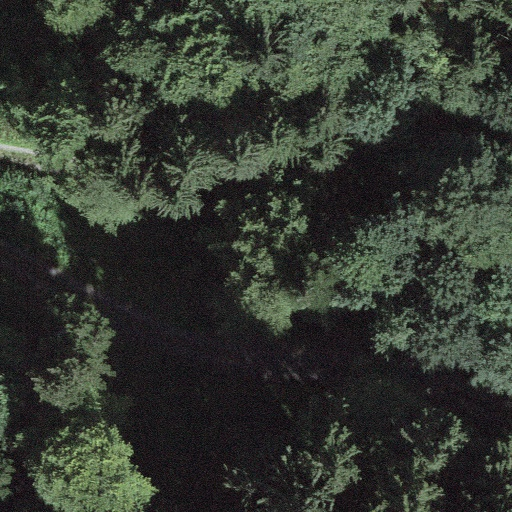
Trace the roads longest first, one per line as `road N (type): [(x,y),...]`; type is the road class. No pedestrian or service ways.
road 1 (track): [(511,408),(435,370),(166,316),(0,217)]
road 2 (track): [(0,159),(265,194),(511,171)]
